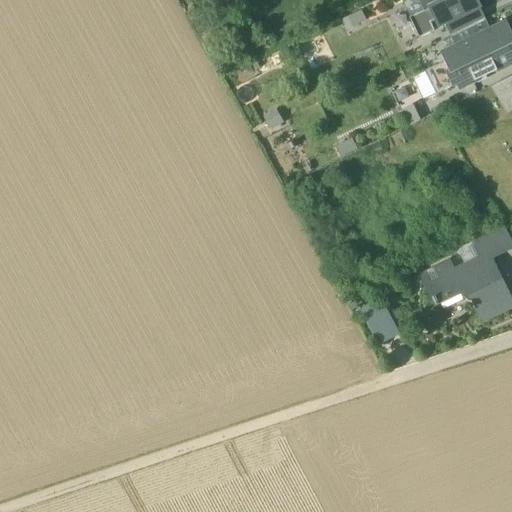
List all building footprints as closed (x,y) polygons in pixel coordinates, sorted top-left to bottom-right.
[(426,11),(420,0),(407,0),(402,3),(410,19),(426,11)] [(420,0),(426,11),(427,13),(432,11),(436,20),(439,27),(445,25),(477,8),(479,8),(475,0),(420,0)] [(483,21),(477,8),(445,25),(450,37),(483,21)] [(361,11),(339,21),(344,31),(366,21),(361,11)] [(427,13),(426,11),(410,19),(419,39),(434,32),(430,23),(436,20),(432,11),(427,13)] [(456,49),(489,33),(483,21),(450,37),(456,49)] [(448,72),(454,86),(458,84),(460,89),(511,63),(511,49),(510,45),(506,38),(510,36),(505,25),(489,33),(456,49),(444,54),(451,70),(448,72)] [(451,70),(444,54),(440,56),(444,63),(426,72),(437,94),(454,86),(448,72),(451,70)] [(511,77),(491,87),(507,114),(511,111),(511,77)] [(511,242),(504,227),(496,231),(507,252),(511,250),(511,242)] [(492,259),(507,252),(496,231),(471,243),(475,250),(485,245),(492,259)] [(471,301),(482,323),(483,322),(482,320),(495,313),(496,316),(511,307),(511,300),(501,278),(497,279),(489,261),(492,259),(485,245),(475,250),(480,262),(470,267),(469,265),(427,285),(436,304),(466,290),(475,285),(480,296),(471,301)] [(497,279),(501,278),(492,259),(489,261),(497,279)] [(475,285),(466,290),(471,301),(480,296),(475,285)]
